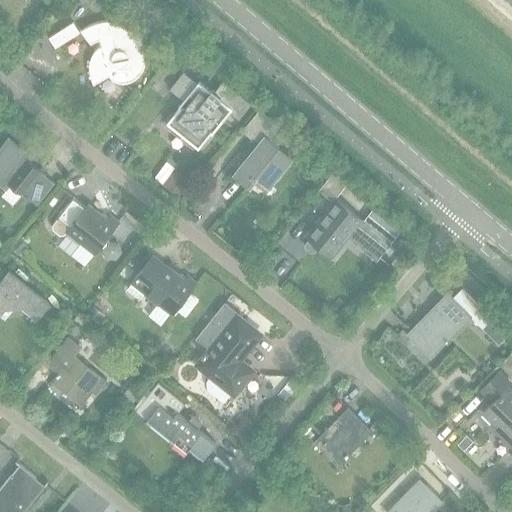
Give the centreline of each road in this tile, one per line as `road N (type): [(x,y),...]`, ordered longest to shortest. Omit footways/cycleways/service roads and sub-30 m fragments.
road 1 (residential): [(343,354),(0,78)]
road 2 (tertiary): [(467,211),(220,0)]
road 3 (residential): [(504,511),(343,354)]
road 4 (residential): [(206,511),(343,354)]
road 5 (residential): [(128,511),(0,409)]
road 6 (residential): [(343,354),(440,243)]
